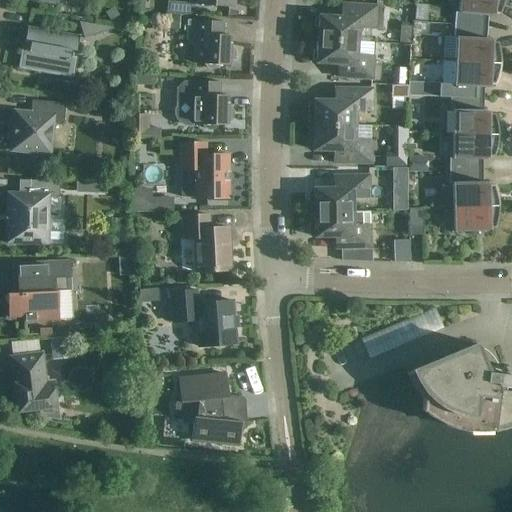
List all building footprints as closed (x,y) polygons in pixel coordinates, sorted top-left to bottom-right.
[(482,16),(490,16),(491,13),(499,14),(501,10),(502,8),(502,7),(503,3),(504,1),(504,0),(459,0),(459,12),(455,12),(454,25),(481,27),(482,16)] [(317,39),(369,42),(370,29),(382,30),(384,6),(348,4),(347,17),(319,15),(317,39)] [(178,29),(179,17),(168,17),(167,28),(178,29)] [(407,31),(444,32),(445,19),(408,18),(407,31)] [(230,65),(230,61),(233,59),(235,56),(235,53),(233,49),(231,47),(231,36),(222,35),(223,22),(187,20),(186,39),(195,49),(194,64),(205,64),(207,67),(210,69),(213,69),(217,68),(218,65),(230,65)] [(84,38),(115,28),(79,21),(84,38)] [(489,38),(481,38),(481,27),(454,25),(453,38),(457,38),(455,62),(500,64),(500,62),(500,58),(500,56),(499,52),(499,48),(498,44),(497,42),(488,42),(489,38)] [(20,67),(72,76),(75,59),(70,58),(71,50),(76,51),(79,35),(27,27),(24,44),(29,45),(28,52),(23,52),(20,67)] [(369,42),(317,39),(316,63),(344,65),(343,78),(372,80),(375,43),(369,42)] [(389,60),(411,53),(407,39),(384,46),(389,60)] [(500,68),(500,66),(500,64),(455,62),(454,85),(439,84),(438,97),(450,98),(477,99),(478,87),(486,88),(486,84),(494,85),(495,85),(496,81),(498,78),(498,76),(499,72),(500,68)] [(152,85),(152,76),(134,76),(134,85),(152,85)] [(184,81),(183,99),(176,106),(174,110),(174,114),(176,118),(179,122),(183,125),(188,126),(192,125),(203,125),(205,128),(208,130),(212,130),(215,128),(217,125),(228,125),(228,121),(231,119),(233,116),(233,112),(231,109),(228,107),(228,96),(220,95),(220,82),(184,81)] [(314,125),(355,126),(355,111),(372,112),(372,89),(340,89),(340,101),(314,100),(314,105),(309,105),(309,121),(314,122),(314,125)] [(495,117),(494,116),(494,114),(485,114),(485,110),(477,110),(477,99),(450,98),(450,111),(453,111),(453,134),(498,135),(498,133),(497,129),(497,125),(496,121),(495,117)] [(48,155),(50,155),(53,124),(63,125),(65,104),(32,100),(31,113),(14,111),(13,123),(10,123),(8,138),(12,139),(10,151),(32,153),(32,157),(47,158),(48,155)] [(355,126),(314,125),(314,129),(308,129),(308,146),(313,146),(313,150),(339,151),(339,163),(371,163),(371,141),(354,141),(355,126)] [(497,141),(498,137),(498,135),(453,134),(453,158),(449,158),(449,171),(477,171),(477,159),(485,160),(485,156),(493,156),(495,151),(496,147),(497,141)] [(195,170),(195,199),(228,198),(228,154),(205,155),(205,143),(179,143),(180,170),(195,170)] [(401,162),(402,173),(419,172),(418,161),(401,162)] [(495,188),(494,187),(494,185),(493,185),(485,185),(485,182),(477,182),(477,171),(449,171),(450,184),(453,184),(454,207),(498,206),(498,203),(498,199),(497,197),(497,194),(496,192),(495,188)] [(368,189),(369,189),(369,176),(339,176),(340,188),(314,189),(314,190),(311,190),(308,193),(308,202),(311,205),(314,205),(314,213),(353,212),(353,200),(369,199),(368,189)] [(7,222),(6,243),(47,244),(49,196),(59,196),(59,181),(19,180),(19,194),(8,193),(7,215),(10,215),(10,222),(7,222)] [(135,211),(151,211),(150,198),(150,189),(134,190),(135,211)] [(392,210),(407,210),(407,192),(392,192),(392,210)] [(498,213),(498,208),(498,206),(454,207),(454,232),(486,232),(486,228),(495,228),(496,222),(497,219),(498,215),(498,213)] [(424,235),(423,208),(409,209),(409,236),(424,235)] [(370,212),(353,212),(314,213),(314,221),(312,221),(309,224),(309,233),(312,236),(315,236),(315,237),(341,236),(341,248),(370,248),(370,212)] [(209,228),(209,215),(183,216),(184,239),(195,238),(196,272),(231,270),(229,227),(209,228)] [(24,321),(59,320),(73,319),(70,261),(16,264),(17,293),(7,293),(8,305),(5,305),(6,319),(15,319),(15,317),(24,317),(24,321)] [(160,301),(158,288),(139,290),(140,303),(160,301)] [(170,292),(172,322),(196,321),(198,347),(236,344),(234,326),(233,326),(232,317),(234,317),(232,301),(197,303),(196,290),(170,292)] [(173,323),(151,323),(151,349),(173,349),(173,323)] [(51,336),(51,328),(38,328),(39,337),(51,336)] [(29,334),(6,338),(9,349),(31,345),(29,334)] [(72,336),(49,338),(51,360),(74,357),(72,336)] [(511,384),(508,375),(498,374),(498,369),(497,365),(494,361),(490,359),(486,358),(481,358),(476,346),(477,346),(476,344),(406,373),(410,380),(411,383),(414,388),(417,393),(419,395),(423,399),(421,411),(424,411),(428,415),(431,417),(436,420),(441,423),(449,426),(454,428),(457,429),(463,430),(468,431),(474,432),(477,432),(480,432),(486,431),(489,431),(494,430),(500,429),(506,428),(511,426),(511,425),(511,384)] [(15,386),(16,386),(19,386),(19,392),(15,392),(18,413),(38,410),(41,416),(53,418),(55,408),(57,408),(54,382),(44,383),(41,355),(11,358),(14,384),(15,385),(15,386)] [(244,361),(232,366),(245,392),(256,386),(244,361)] [(148,371),(149,386),(158,386),(162,382),(162,371),(148,371)] [(246,419),(246,417),(245,402),(221,404),(220,399),(228,398),(226,375),(178,379),(180,399),(178,399),(176,401),(175,403),(174,406),(174,410),(176,414),(177,417),(180,418),(194,419),(191,440),(239,445),(241,426),(243,427),(244,426),(244,425),(245,423),(246,421),(246,419)]
